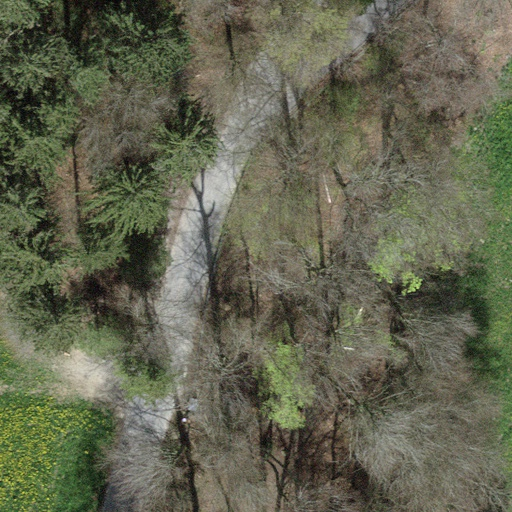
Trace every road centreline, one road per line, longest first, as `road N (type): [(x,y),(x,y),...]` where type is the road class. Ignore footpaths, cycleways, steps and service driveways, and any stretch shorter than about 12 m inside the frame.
road 1 (unclassified): [(126,511),(229,136)]
road 2 (unclassified): [(375,0),(229,136)]
road 3 (track): [(229,136),(312,0)]
